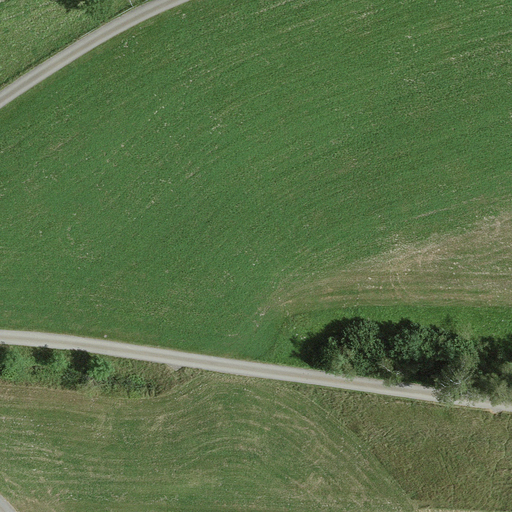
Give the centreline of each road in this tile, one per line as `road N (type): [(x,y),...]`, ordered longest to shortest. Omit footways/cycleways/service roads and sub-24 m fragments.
road 1 (track): [(511,408),(0,336)]
road 2 (track): [(0,99),(172,0)]
